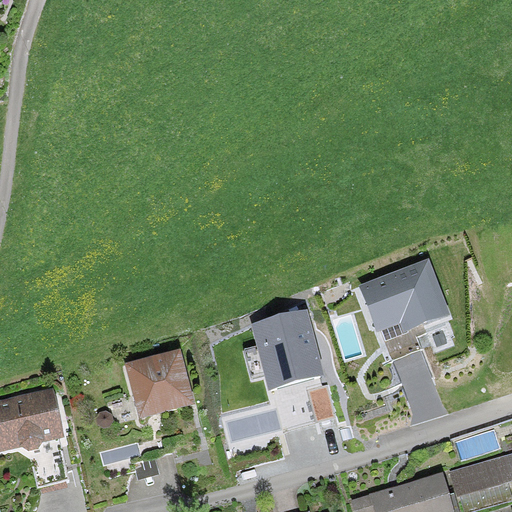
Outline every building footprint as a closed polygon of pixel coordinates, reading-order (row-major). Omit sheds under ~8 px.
[(430,264),(361,290),(376,331),(405,320),(411,334),(451,319),(430,264)] [(322,378),(304,316),(255,330),(273,391),(322,378)] [(188,406),(175,358),(127,370),(140,419),(188,406)] [(38,444),(37,441),(57,436),(48,397),(0,408),(0,447),(0,449),(20,445),(20,448),(27,452),(34,451),(38,444)] [(511,449),(511,444),(511,443),(503,445),(505,451),(511,449)] [(511,454),(503,457),(510,481),(511,480),(511,454)] [(482,464),(484,468),(451,477),(457,497),(510,481),(503,457),(482,464)] [(448,511),(439,480),(352,506),(353,511),(448,511)]
